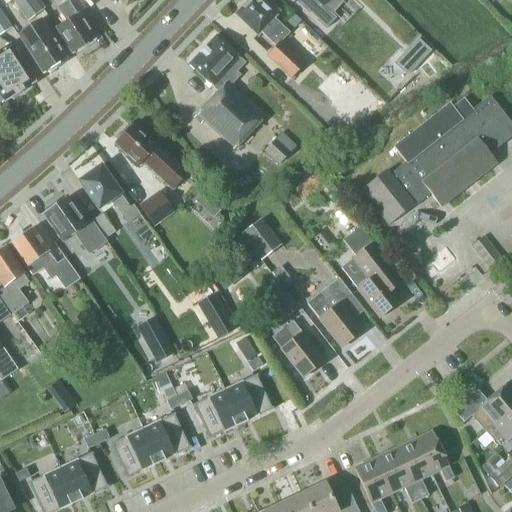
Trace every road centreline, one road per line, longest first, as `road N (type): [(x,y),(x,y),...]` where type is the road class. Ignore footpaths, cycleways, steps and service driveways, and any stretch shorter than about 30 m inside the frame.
road 1 (residential): [(184,511),(349,423),(463,327)]
road 2 (primary): [(0,188),(195,0)]
